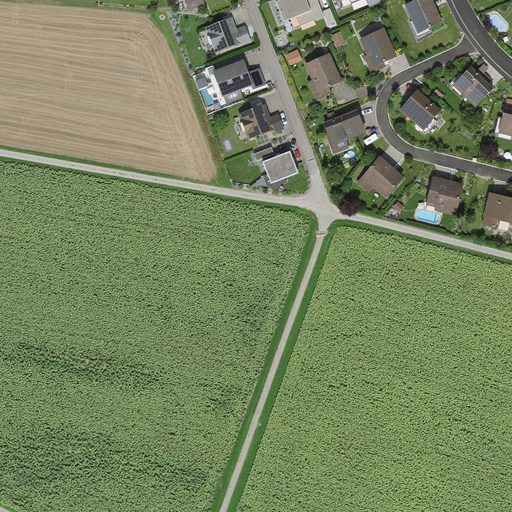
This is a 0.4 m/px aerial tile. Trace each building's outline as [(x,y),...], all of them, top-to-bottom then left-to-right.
[(208,0),(183,0),(189,15),(206,9),(203,2),(208,0)] [(305,0),(293,0),(277,6),(285,25),(299,19),(302,27),(324,18),(316,0),(315,0),(307,3),(305,0)] [(431,0),(429,0),(406,12),(420,41),(445,28),(431,0)] [(232,22),(207,32),(217,57),(251,44),(246,30),(237,33),(232,22)] [(345,43),(340,31),(334,34),(339,46),(345,43)] [(384,33),(360,44),(373,72),(397,61),(384,33)] [(299,49),(287,53),(292,64),(304,59),(299,49)] [(331,58),(306,69),(318,95),(343,85),(331,58)] [(245,65),(214,75),(224,102),(265,89),(259,72),(248,76),(245,65)] [(495,91),(471,70),(454,88),(479,110),(495,91)] [(419,93),(401,115),(426,135),(443,113),(419,93)] [(266,109),(239,119),(248,145),(283,133),(278,119),(270,122),(266,109)] [(511,113),(507,112),(501,138),(511,140),(511,113)] [(366,134),(358,114),(326,126),(334,146),(366,134)] [(292,156),(264,166),(272,189),(300,179),(292,156)] [(405,182),(380,161),(363,181),(388,202),(405,182)] [(465,188),(434,181),(428,209),(459,216),(465,188)] [(511,226),(511,202),(490,197),(483,229),(496,232),(498,223),(511,226)]
